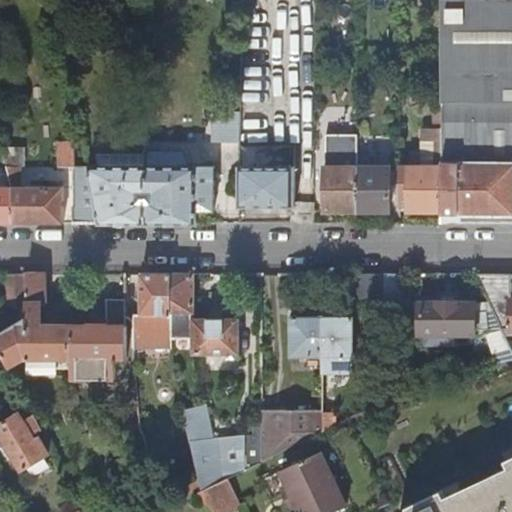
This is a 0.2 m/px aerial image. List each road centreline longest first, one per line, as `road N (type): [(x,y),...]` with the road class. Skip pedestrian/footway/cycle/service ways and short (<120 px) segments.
road 1 (residential): [(511,251),(0,252)]
road 2 (unknown): [(300,227),(302,0)]
